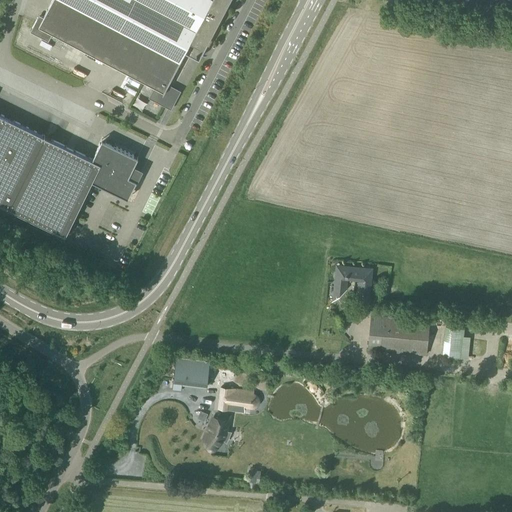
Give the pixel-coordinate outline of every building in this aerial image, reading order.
[(52,0),(44,17),(42,16),(38,18),(32,29),(33,33),(45,39),(50,38),(52,33),(154,87),(150,95),(151,99),(168,108),(173,107),(179,94),(178,89),(168,84),(190,42),(199,47),(202,42),(207,44),(230,0),(52,0)] [(0,203),(65,236),(92,181),(128,198),(136,182),(139,176),(131,172),(134,166),(134,165),(138,157),(102,140),(92,159),(0,114),(0,203)] [(367,303),(371,269),(337,266),(334,299),(344,291),(346,278),(360,279),(359,292),(367,303)] [(426,355),(430,320),(383,315),(384,308),(371,307),(371,314),(370,320),(367,349),(426,355)] [(481,331),(482,320),(472,320),(471,331),(481,331)] [(442,356),(460,358),(468,358),(470,337),(463,336),(464,328),(445,326),(442,356)] [(481,355),(484,343),(478,341),(475,353),(481,355)] [(175,358),(172,389),(181,390),(181,383),(206,386),(209,362),(175,358)] [(234,388),(219,386),(217,409),(232,410),(234,388)] [(202,442),(206,446),(206,447),(205,447),(205,448),(205,449),(205,450),(205,451),(206,451),(206,452),(207,453),(208,454),(209,454),(210,454),(211,454),(212,454),(213,453),(214,453),(214,452),(221,444),(218,442),(222,433),(225,433),(226,423),(227,423),(228,418),(216,417),(216,421),(211,420),(207,429),(208,430),(206,433),(205,433),(202,442)] [(251,474),(251,481),(263,482),(264,476),(251,474)]
